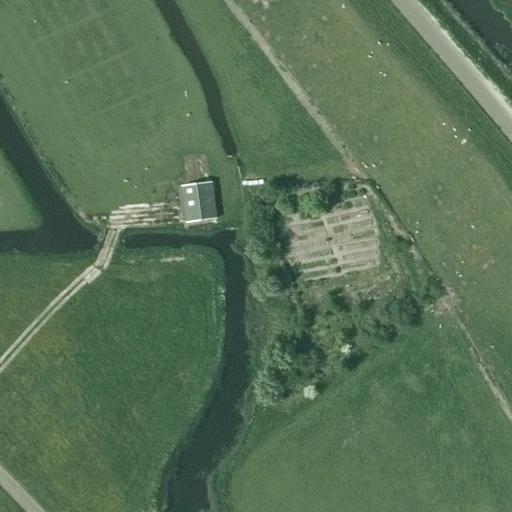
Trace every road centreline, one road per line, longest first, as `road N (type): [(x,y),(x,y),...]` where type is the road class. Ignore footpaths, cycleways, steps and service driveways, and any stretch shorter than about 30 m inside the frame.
road 1 (track): [(0,366),(97,260),(122,217)]
road 2 (unclassified): [(511,131),(399,0)]
